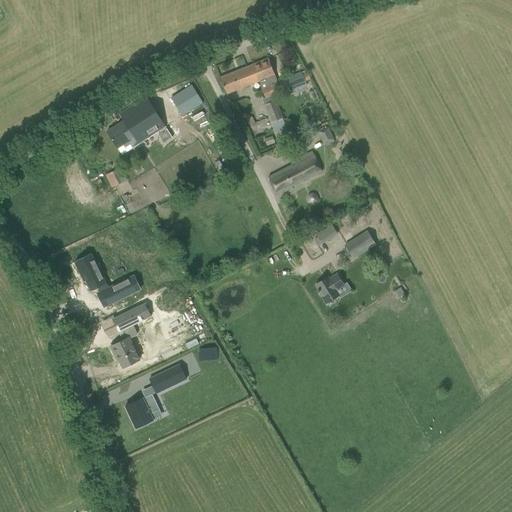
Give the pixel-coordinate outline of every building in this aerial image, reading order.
[(258,82),(265,98),(273,95),(278,93),(275,85),(276,81),(274,75),(275,75),(268,59),(252,65),(258,82)] [(258,82),(252,65),(220,78),(227,94),(258,82)] [(306,71),(301,73),(305,82),(310,80),(306,71)] [(289,89),(305,82),(301,73),(301,72),(285,79),(289,89)] [(108,132),(122,155),(166,127),(146,97),(119,114),(124,122),(108,132)] [(264,105),(271,123),(272,122),(276,132),(286,128),(282,119),(283,118),(276,100),(264,105)] [(255,124),(252,117),(246,120),(249,126),(255,124)] [(319,132),(325,146),(334,142),(327,129),(319,132)] [(264,140),(267,146),(275,143),(272,136),(264,140)] [(293,166),(268,177),(276,195),(323,174),(313,152),(292,163),(293,166)] [(121,183),(115,170),(106,175),(112,188),(121,183)] [(324,230),(316,235),(322,245),(330,240),(324,230)] [(367,231),(345,245),(353,259),(376,245),(367,231)] [(134,275),(110,287),(98,264),(92,252),(74,261),(80,273),(82,272),(90,290),(97,286),(100,292),(107,289),(113,302),(140,288),(134,275)] [(345,285),(338,274),(329,279),(328,277),(316,284),(319,289),(318,290),(319,292),(327,304),(340,296),(336,290),(345,285)] [(121,341),(109,347),(113,357),(115,356),(121,369),(137,361),(127,340),(135,336),(131,326),(149,317),(143,305),(111,320),(117,333),(120,331),(123,337),(120,338),(121,341)] [(138,365),(125,368),(127,375),(117,377),(121,391),(143,386),(138,365)] [(179,365),(149,379),(153,386),(156,392),(156,393),(186,379),(179,365)] [(125,406),(136,428),(147,423),(152,421),(153,420),(153,419),(150,414),(160,410),(152,394),(145,397),(143,398),(142,398),(125,406)]
